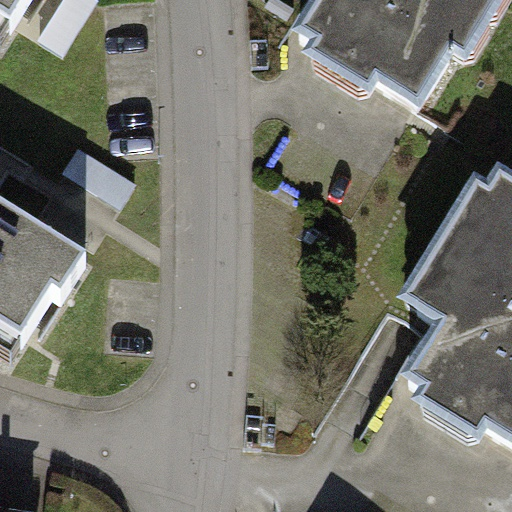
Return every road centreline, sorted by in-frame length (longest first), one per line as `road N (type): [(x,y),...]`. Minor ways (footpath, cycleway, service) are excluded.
road 1 (residential): [(207,0),(218,143),(198,457)]
road 2 (residential): [(0,408),(198,457)]
